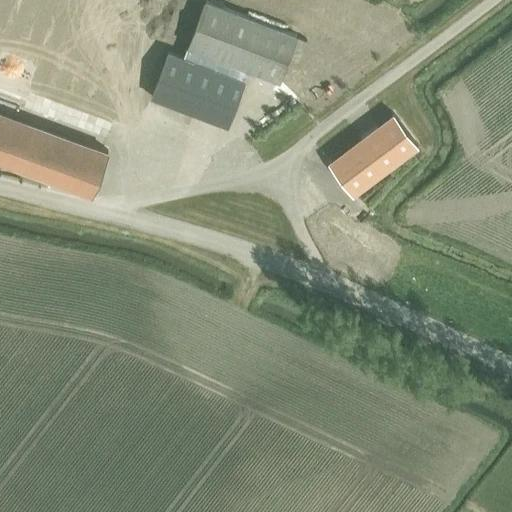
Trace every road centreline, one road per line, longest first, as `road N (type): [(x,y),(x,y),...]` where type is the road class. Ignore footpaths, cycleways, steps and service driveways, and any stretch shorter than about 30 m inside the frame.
road 1 (unclassified): [(280,170),(489,0)]
road 2 (unclassified): [(334,285),(106,211)]
road 3 (unclassified): [(511,367),(334,285)]
road 4 (unclassified): [(106,211),(280,170)]
road 5 (unclassified): [(280,170),(304,240),(334,285)]
